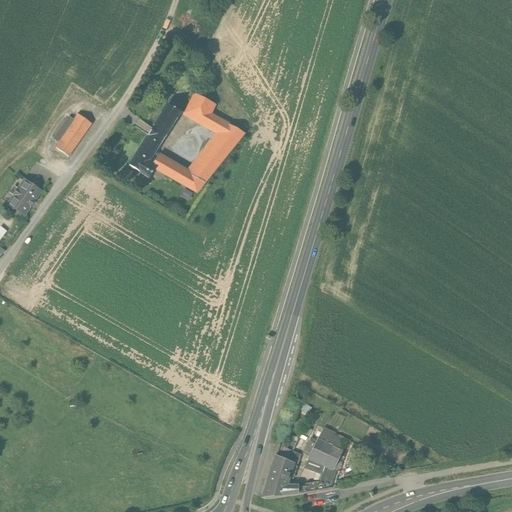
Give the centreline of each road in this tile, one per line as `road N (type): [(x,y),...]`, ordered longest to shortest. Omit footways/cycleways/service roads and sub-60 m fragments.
road 1 (primary): [(235,511),(384,0)]
road 2 (residential): [(124,99),(0,264)]
road 3 (secondary): [(380,511),(511,479)]
